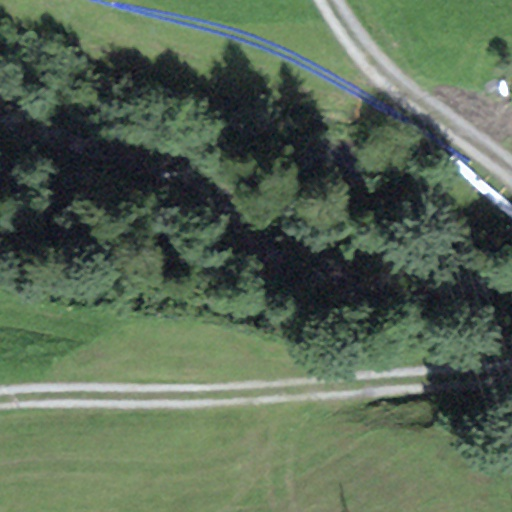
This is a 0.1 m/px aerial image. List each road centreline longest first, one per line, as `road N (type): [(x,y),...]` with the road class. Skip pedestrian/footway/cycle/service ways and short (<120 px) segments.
road 1 (track): [(0,395),(164,400),(436,364),(511,363)]
road 2 (track): [(511,167),(390,83),(329,0)]
